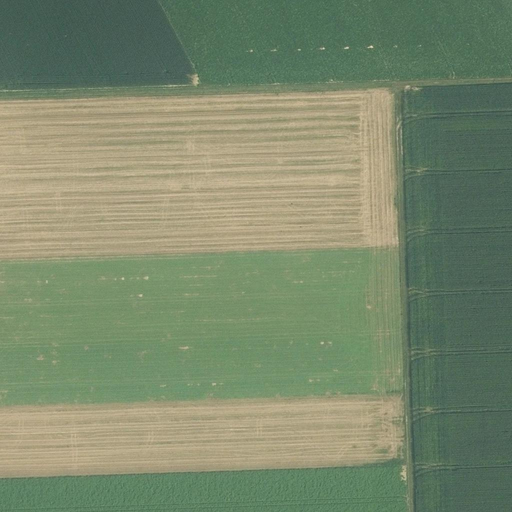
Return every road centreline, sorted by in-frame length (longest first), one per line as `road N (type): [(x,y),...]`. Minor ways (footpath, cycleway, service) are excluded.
road 1 (track): [(0,102),(511,86)]
road 2 (track): [(406,91),(413,511)]
